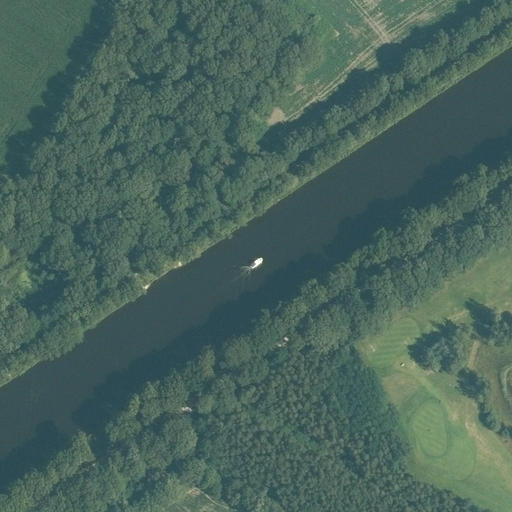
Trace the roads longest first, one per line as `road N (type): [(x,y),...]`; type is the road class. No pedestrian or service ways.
road 1 (track): [(17,351),(511,23)]
road 2 (track): [(181,409),(511,186)]
road 3 (track): [(26,511),(181,409)]
road 4 (track): [(274,511),(205,470),(167,408)]
